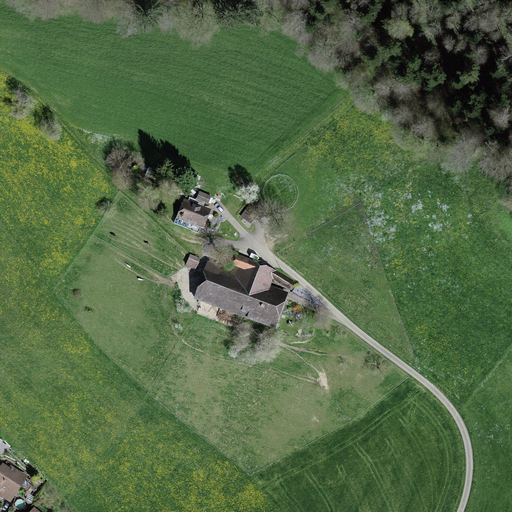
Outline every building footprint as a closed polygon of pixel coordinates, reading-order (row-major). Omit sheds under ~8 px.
[(179,215),(176,213),(172,220),(195,233),(207,212),(201,209),(205,202),(209,205),(212,199),(201,192),(194,205),(187,201),(179,215)] [(258,212),(248,205),(240,216),(250,223),(258,212)] [(206,261),(192,298),(238,314),(264,324),(267,317),(270,309),(274,310),(279,295),(263,290),(260,289),(265,274),(268,269),(242,260),(243,258),(232,254),(226,270),(221,268),(222,267),(206,261)] [(268,269),(265,274),(268,275),(285,285),(289,279),(269,267),(268,269)] [(3,466),(0,471),(0,493),(10,500),(25,477),(11,468),(10,470),(3,466)]
